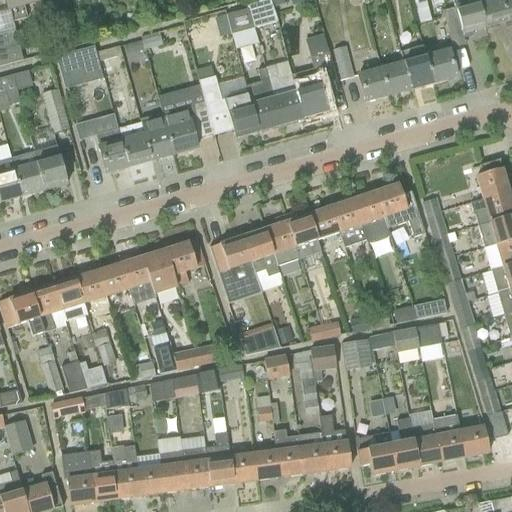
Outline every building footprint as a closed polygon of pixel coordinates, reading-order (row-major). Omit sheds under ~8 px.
[(4,0),(7,12),(11,25),(25,21),(22,9),(40,4),(38,0),(4,0)] [(267,0),(262,0),(245,8),(246,11),(247,13),(251,30),(276,23),(271,10),(267,0)] [(483,29),(475,0),(449,0),(451,6),(440,10),(446,29),(457,26),(460,35),(483,29)] [(499,0),(475,0),(483,29),(506,23),(499,0)] [(511,0),(499,0),(506,23),(511,21),(511,0)] [(231,36),(251,30),(247,13),(246,11),(226,16),(231,36)] [(0,66),(1,68),(21,62),(12,30),(0,33),(0,66)] [(143,53),(161,48),(159,39),(140,43),(143,53)] [(125,57),(143,53),(140,43),(123,47),(125,57)] [(96,54),(95,54),(97,63),(98,63),(114,58),(121,57),(119,48),(96,54)] [(339,84),(352,80),(344,49),(331,53),(339,84)] [(424,59),(423,59),(420,50),(399,55),(402,64),(401,64),(409,92),(432,85),(424,59)] [(74,52),(52,58),(62,91),(83,85),(74,52)] [(455,79),(450,60),(448,53),(424,59),(432,85),(455,79)] [(338,93),(331,66),(328,55),(309,60),(312,71),(291,77),(302,121),(325,114),(321,98),(338,93)] [(387,98),(409,92),(401,64),(380,70),(387,98)] [(272,68),(264,70),(280,127),(302,121),(291,77),(276,81),(272,68)] [(259,83),(245,87),(248,96),(251,107),(250,108),(257,133),(280,127),(264,70),(257,72),(259,83)] [(364,104),(387,98),(380,70),(356,76),(364,104)] [(14,86),(12,78),(0,80),(0,113),(9,112),(8,108),(19,105),(14,86)] [(198,83),(204,104),(208,119),(227,114),(234,140),(257,133),(250,107),(251,107),(248,96),(221,103),(214,78),(198,83)] [(52,138),(69,133),(57,91),(40,97),(52,138)] [(204,104),(160,116),(172,157),(196,150),(193,143),(213,137),(208,119),(204,104)] [(160,116),(139,121),(140,125),(150,163),(172,157),(160,116)] [(140,125),(117,131),(127,169),(150,163),(140,125)] [(117,131),(94,137),(94,139),(99,156),(104,175),(127,169),(117,131)] [(66,186),(61,167),(55,147),(32,153),(42,192),(66,186)] [(20,199),(42,192),(32,153),(9,159),(20,199)] [(9,159),(0,161),(0,203),(20,199),(9,159)] [(481,202),(508,194),(498,162),(478,168),(481,178),(475,179),(481,202)] [(396,186),(374,194),(383,222),(386,231),(407,224),(412,239),(424,235),(416,213),(410,194),(409,194),(400,197),(396,186)] [(374,194),(353,201),(365,238),(364,238),(365,243),(366,246),(388,239),(386,231),(383,222),(374,194)] [(488,224),(511,217),(511,208),(508,194),(481,202),(469,205),(473,217),(485,214),(488,224)] [(364,238),(365,238),(353,201),(330,209),(343,250),(365,243),(364,238)] [(424,218),(439,214),(436,202),(420,207),(424,218)] [(343,250),(330,209),(308,216),(317,243),(338,236),(343,250)] [(439,214),(424,218),(426,226),(442,221),(439,214)] [(308,216),(295,220),(294,215),(285,218),(298,261),(319,254),(315,243),(317,243),(308,216)] [(484,251),(511,243),(511,217),(488,224),(476,228),(484,251)] [(276,268),(298,261),(285,218),(272,222),(274,227),(264,231),(276,268)] [(275,269),(276,268),(264,231),(242,238),(254,277),(265,273),(267,279),(278,276),(275,269)] [(438,265),(453,260),(446,236),(431,241),(438,265)] [(255,280),(254,277),(242,238),(208,250),(222,291),(255,280)] [(184,274),(204,267),(196,241),(165,251),(176,289),(188,285),(184,274)] [(489,273),(511,265),(511,243),(484,251),(490,272),(489,272),(489,273)] [(154,296),(176,289),(165,251),(142,259),(154,296)] [(155,300),(154,296),(142,259),(120,266),(128,291),(133,307),(155,300)] [(444,286),(460,281),(453,260),(438,265),(444,286)] [(511,265),(489,273),(495,295),(511,289),(511,265)] [(105,298),(128,291),(120,266),(97,273),(105,298)] [(84,305),(105,298),(97,273),(76,280),(84,305)] [(87,317),(84,305),(76,280),(54,287),(65,324),(87,317)] [(451,307),(466,303),(460,281),(444,286),(451,307)] [(66,328),(65,324),(54,287),(30,294),(43,335),(66,328)] [(43,335),(30,294),(29,288),(17,292),(19,298),(0,303),(0,313),(5,330),(26,324),(30,339),(43,335)] [(511,289),(495,295),(502,317),(503,317),(511,313),(511,289)] [(442,302),(412,308),(412,309),(415,324),(445,317),(442,302)] [(455,321),(470,316),(466,303),(451,307),(455,321)] [(396,327),(415,324),(412,309),(393,313),(396,327)] [(509,340),(511,339),(511,314),(503,318),(509,340)] [(370,332),(387,328),(384,315),(367,318),(370,332)] [(350,336),(370,332),(367,318),(347,322),(350,336)] [(444,324),(436,325),(439,339),(446,337),(444,324)] [(320,328),(319,329),(323,342),(339,339),(336,325),(326,327),(320,328)] [(418,351),(440,346),(439,339),(436,325),(414,330),(418,351)] [(466,353),(478,350),(471,327),(459,331),(466,353)] [(307,345),(323,342),(319,329),(304,331),(307,345)] [(395,355),(418,351),(414,330),(391,335),(395,355)] [(272,331),(239,342),(244,358),(278,351),(272,331)] [(101,367),(113,364),(104,333),(93,336),(97,349),(96,349),(101,367)] [(280,351),(292,348),(289,335),(277,338),(280,351)] [(394,356),(395,355),(391,335),(368,340),(371,354),(392,349),(394,356)] [(344,373),(370,370),(366,342),(341,345),(344,373)] [(199,368),(221,363),(217,347),(195,352),(196,355),(199,368)] [(48,397),(62,393),(48,349),(34,353),(48,397)] [(168,361),(165,362),(162,349),(148,354),(151,364),(154,378),(166,376),(165,374),(170,373),(168,361)] [(318,374),(333,372),(330,349),(309,354),(313,384),(320,383),(318,374)] [(473,374),(485,370),(478,350),(466,353),(473,374)] [(199,368),(196,355),(195,352),(171,356),(175,373),(199,368)] [(154,378),(151,364),(148,354),(145,355),(148,365),(136,367),(135,361),(127,363),(131,383),(141,381),(154,378)] [(313,384),(309,354),(293,357),(293,362),(292,362),(294,373),(298,372),(305,419),(317,418),(313,384)] [(84,389),(79,373),(77,366),(74,355),(66,357),(69,367),(59,370),(67,396),(85,392),(84,389)] [(284,358),(262,362),(267,383),(288,379),(284,358)] [(83,365),(77,366),(79,373),(84,389),(85,392),(105,387),(99,369),(86,373),(83,365)] [(241,378),(240,368),(215,374),(218,396),(220,406),(221,406),(218,385),(241,380),(241,378)] [(215,374),(194,378),(197,397),(197,399),(218,396),(215,374)] [(174,401),(197,397),(194,378),(172,382),(174,401)] [(479,396),(493,392),(489,380),(475,384),(479,396)] [(150,405),(174,401),(172,382),(148,388),(150,405)] [(129,404),(145,401),(143,387),(127,391),(129,404)] [(452,403),(465,401),(463,387),(450,388),(452,403)] [(106,395),(104,396),(106,411),(128,408),(125,391),(106,395)] [(486,418),(499,414),(493,392),(479,396),(486,418)] [(0,409),(20,405),(16,393),(0,396),(0,409)] [(83,412),(103,407),(101,396),(81,400),(83,412)] [(51,419),(83,412),(81,400),(48,408),(51,419)] [(257,424),(270,423),(268,410),(256,411),(257,424)] [(501,424),(511,421),(509,412),(499,415),(499,414),(486,418),(496,453),(509,449),(501,424)] [(4,428),(2,418),(0,417),(0,431),(3,431),(12,459),(4,428)] [(343,433),(331,434),(329,418),(318,420),(321,446),(325,474),(349,471),(343,433)] [(431,423),(431,427),(432,427),(434,438),(435,438),(441,465),(464,460),(458,434),(455,418),(431,423)] [(163,420),(153,421),(155,436),(165,434),(163,420)] [(325,474),(321,446),(318,420),(316,420),(318,436),(296,439),(301,477),(325,474)] [(397,433),(386,435),(389,446),(390,446),(391,447),(389,447),(395,474),(418,469),(410,431),(409,431),(407,421),(395,424),(397,433)] [(12,459),(32,453),(22,424),(4,428),(12,459)] [(435,438),(434,438),(432,427),(431,427),(410,431),(418,469),(441,465),(435,438)] [(487,456),(483,436),(482,430),(458,434),(464,460),(487,456)] [(296,439),(284,440),(283,432),(272,434),(273,441),(279,480),(301,477),(296,439)] [(279,480),(273,441),(272,434),(274,453),(252,456),(256,483),(279,480)] [(202,435),(157,442),(159,454),(204,448),(202,435)] [(390,446),(389,446),(386,435),(374,437),(374,438),(364,440),(353,442),(359,469),(369,467),(371,478),(395,474),(389,447),(391,447),(390,446)] [(228,459),(227,459),(224,436),(213,437),(214,449),(204,450),(209,489),(232,486),(228,459)] [(136,471),(134,471),(131,448),(121,450),(123,463),(111,464),(112,475),(116,502),(140,499),(136,471)] [(186,493),(209,489),(204,450),(181,454),(182,465),(186,493)] [(111,464),(99,466),(98,453),(87,455),(88,462),(90,478),(93,505),(116,502),(112,475),(111,464)] [(186,493),(182,465),(181,454),(158,457),(159,468),(163,496),(186,493)] [(232,486),(256,483),(252,456),(228,459),(232,486)] [(93,505),(90,478),(88,462),(63,465),(70,508),(93,505)] [(163,496),(159,468),(136,471),(140,499),(163,496)] [(27,511),(21,492),(18,481),(16,473),(0,477),(0,503),(2,511),(27,511)] [(43,485),(21,492),(27,511),(52,511),(61,509),(51,474),(40,478),(43,485)] [(511,511),(511,497),(511,499),(489,504),(491,511),(511,511)]
